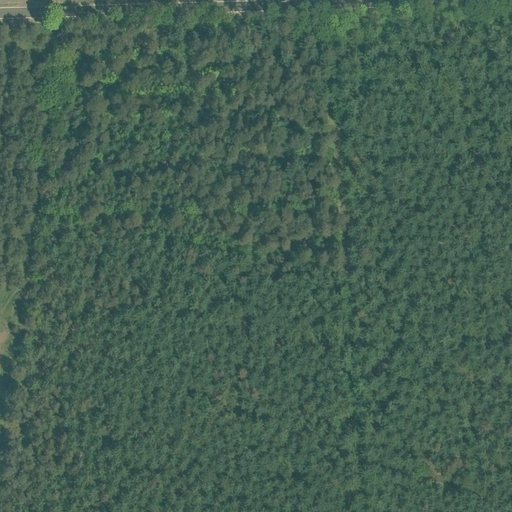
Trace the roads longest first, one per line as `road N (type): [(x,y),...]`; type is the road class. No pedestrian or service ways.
road 1 (tertiary): [(0,14),(511,1)]
road 2 (track): [(364,511),(339,6)]
road 3 (track): [(31,218),(229,269),(351,268)]
road 4 (track): [(0,315),(24,281),(49,13)]
road 5 (track): [(349,250),(511,245)]
